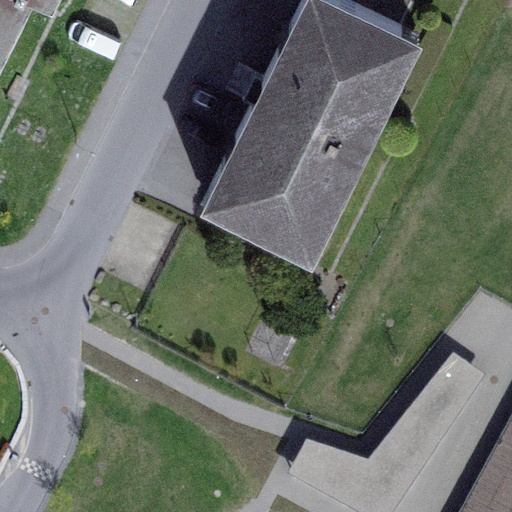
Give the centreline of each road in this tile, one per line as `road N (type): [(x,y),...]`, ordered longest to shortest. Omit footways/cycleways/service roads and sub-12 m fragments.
road 1 (residential): [(37,324),(203,0)]
road 2 (residential): [(8,511),(59,407),(61,375),(37,324)]
